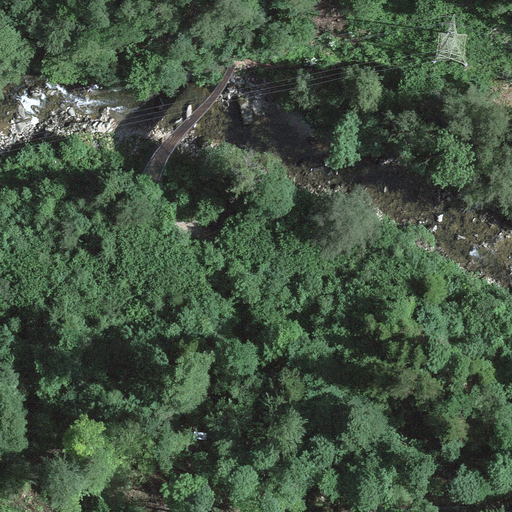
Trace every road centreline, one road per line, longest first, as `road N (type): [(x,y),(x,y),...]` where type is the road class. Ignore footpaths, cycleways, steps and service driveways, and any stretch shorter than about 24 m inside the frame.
road 1 (track): [(0,468),(100,440),(275,452)]
road 2 (track): [(275,452),(511,482)]
